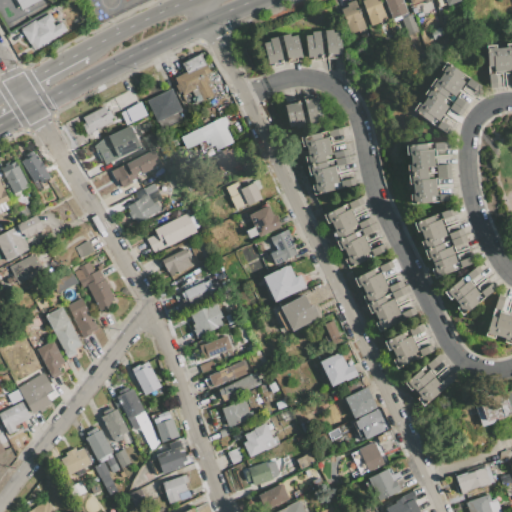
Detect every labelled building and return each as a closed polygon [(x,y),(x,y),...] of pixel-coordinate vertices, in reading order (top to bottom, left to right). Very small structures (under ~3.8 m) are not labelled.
[(39,0),(21,10),(16,0),(39,0)] [(340,10),(347,7),(346,3),(355,0),(365,28),(349,34),(340,10)] [(378,0),(386,20),(370,25),(361,1),(364,0),(378,0)] [(383,0),(402,0),(407,13),(391,19),(383,0)] [(32,41),(28,43),(20,28),(34,20),(35,21),(49,14),(53,21),(52,22),(53,26),(60,22),(66,31),(36,48),(32,41)] [(440,27),(443,35),(434,38),(432,31),(440,27)] [(327,59),(324,30),(331,29),(332,32),(339,31),(341,54),(336,54),(337,58),(327,59)] [(322,59),(313,60),(312,57),(307,57),(304,35),(311,35),(311,31),(319,30),(322,59)] [(287,64),(281,35),(289,33),(289,36),(296,35),(301,57),(296,58),(296,62),(287,64)] [(282,64),(273,66),(272,63),(267,64),(262,42),(269,41),(268,37),(276,36),(282,64)] [(500,47),(506,47),(505,44),(511,43),(511,63),(511,64),(511,70),(503,71),(500,47)] [(503,71),(494,72),(493,66),(488,66),(486,46),(495,45),(495,48),(500,47),(503,71)] [(181,91),(178,92),(175,86),(178,84),(174,77),(185,72),(181,63),(200,54),(204,63),(205,63),(210,72),(205,75),(208,82),(210,81),(217,94),(202,101),(196,88),(183,95),(181,91)] [(440,76),(443,72),(440,70),(445,62),(462,74),(459,79),(464,82),(459,89),(440,76)] [(495,72),(496,86),(490,87),(488,73),(495,72)] [(459,89),(454,97),(449,93),(446,98),(429,86),(434,79),(437,81),(440,76),(459,89)] [(464,84),(475,91),(479,86),(468,78),(464,84)] [(423,101),(426,96),(423,94),(429,86),(446,98),(443,103),(447,106),(442,114),(423,101)] [(146,100),(170,89),(180,109),(166,116),(167,118),(157,123),(146,100)] [(302,97),(311,95),(312,99),(318,98),(322,119),(316,121),(317,124),(309,126),(302,97)] [(455,97),(467,104),(463,110),(452,102),(455,97)] [(297,98),(304,127),(296,129),(295,125),(289,127),(284,105),(289,104),(288,100),(297,98)] [(442,114),(437,121),(433,118),(429,123),(412,112),(418,103),(420,105),(423,101),(442,114)] [(452,102),(448,108),(459,116),(463,110),(452,102)] [(119,111),(124,124),(145,116),(140,103),(119,111)] [(82,117),(104,106),(106,111),(109,110),(112,117),(110,118),(111,121),(87,134),(82,124),(85,122),(82,117)] [(226,128),(233,142),(217,150),(214,144),(211,146),(208,138),(186,149),(180,137),(224,116),(227,123),(226,124),(228,127),(226,128)] [(439,121),(450,128),(446,135),(435,127),(439,121)] [(104,138),(128,126),(129,129),(130,129),(139,147),(105,164),(103,159),(101,160),(94,147),(104,138)] [(329,137),(342,134),(341,127),(327,131),(329,137)] [(307,150),(306,145),(303,146),(300,137),(321,132),(322,138),(328,136),(330,145),(307,150)] [(143,138),(152,133),(157,142),(147,147),(143,138)] [(177,137),(179,141),(180,141),(182,145),(175,148),(171,140),(177,137)] [(433,150),(447,148),(446,141),(432,143),(433,150)] [(409,159),(409,154),(406,154),(405,145),(425,143),(426,149),(432,149),(433,157),(409,159)] [(330,145),(332,154),(326,155),(327,160),(307,165),(305,156),(308,155),(307,150),(330,145)] [(221,153),(220,151),(225,149),(226,151),(230,149),(238,166),(221,173),(214,156),(221,153)] [(332,152),(346,149),(347,156),(334,159),(332,152)] [(20,161),(27,157),(25,154),(31,150),(33,154),(34,153),(39,161),(40,161),(45,168),(43,169),(48,177),(40,182),(39,179),(33,182),(20,161)] [(111,171),(153,150),(160,163),(140,173),(139,171),(134,174),(136,177),(131,179),(132,181),(121,187),(118,182),(117,182),(111,171)] [(334,159),(335,166),(349,163),(347,156),(334,159)] [(433,157),(433,166),(428,167),(428,172),(408,174),(407,165),(410,165),(409,159),(433,157)] [(314,179),(312,174),(309,175),(307,165),(327,160),(328,166),(334,165),(336,174),(314,179)] [(9,164),(14,161),(28,186),(13,194),(0,170),(0,168),(5,166),(3,164),(8,161),(9,164)] [(434,165),(448,164),(449,170),(435,172),(434,165)] [(435,172),(436,179),(449,177),(449,170),(435,172)] [(412,189),(412,184),(408,184),(408,174),(428,172),(429,178),(435,178),(435,187),(412,189)] [(336,174),(338,182),(332,184),(334,190),(314,195),(312,185),(315,184),(314,179),(336,174)] [(339,181),(352,178),(354,186),(341,189),(339,181)] [(237,182),(240,189),(239,189),(240,193),(230,197),(225,187),(237,182)] [(239,189),(240,189),(253,182),(261,198),(246,205),(240,193),(239,189)] [(155,201),(159,210),(135,222),(134,219),(132,220),(128,212),(130,211),(127,205),(146,195),(143,189),(154,183),(157,190),(148,195),(152,203),(155,201)] [(0,185),(8,200),(0,204),(0,185)] [(435,187),(436,195),(430,196),(431,203),(410,205),(409,194),(413,194),(412,189),(435,187)] [(437,194),(451,193),(451,201),(438,202),(437,194)] [(350,209),(363,203),(360,197),(347,203),(350,209)] [(258,237),(248,214),(267,206),(272,216),(274,215),(280,227),(258,237)] [(331,227),(329,222),(326,223),(322,215),(341,206),(343,211),(349,209),(352,216),(331,227)] [(441,219),(454,214),(452,208),(439,213),(441,219)] [(155,228),(186,212),(196,233),(165,248),(164,245),(152,251),(146,239),(157,233),(155,228)] [(31,235),(25,238),(24,236),(22,237),(28,249),(7,261),(0,248),(0,233),(34,215),(41,227),(38,228),(39,230),(34,233),(33,232),(30,233),(31,235)] [(421,235),(419,230),(416,231),(413,222),(432,215),(434,221),(440,218),(443,226),(421,235)] [(352,216),(356,225),(351,227),(353,232),(335,241),(331,233),(334,231),(331,227),(352,216)] [(357,223),(369,217),(372,223),(360,229),(357,223)] [(360,229),(363,236),(375,230),(372,223),(360,229)] [(443,226),(446,235),(440,237),(442,242),(423,249),(420,241),(423,240),(421,235),(443,226)] [(447,234),(460,229),(462,235),(449,240),(447,234)] [(273,245),(270,237),(287,230),(294,245),(292,246),(296,254),(283,260),(275,264),(270,253),(278,249),(275,244),(273,245)] [(344,253),(342,249),(339,250),(335,241),(353,232),(356,238),(361,235),(365,243),(344,253)] [(449,240),(451,247),(464,242),(462,235),(449,240)] [(75,247),(87,241),(92,251),(81,257),(75,247)] [(431,263),(429,257),(426,259),(423,249),(442,242),(445,248),(450,246),(453,254),(431,263)] [(365,243),(369,251),(364,254),(367,260),(348,269),(344,259),(346,258),(344,253),(365,243)] [(369,249),(382,244),(385,251),(373,257),(369,249)] [(240,247),(242,261),(256,258),(254,245),(240,247)] [(188,256),(186,257),(190,265),(169,276),(161,260),(184,248),(188,256)] [(453,254),(456,263),(451,265),(453,271),(434,278),(430,268),(433,267),(431,263),(453,254)] [(9,267),(33,255),(39,268),(16,280),(9,267)] [(457,261),(470,256),(472,264),(460,268),(457,261)] [(381,273),(393,267),(390,260),(378,266),(381,273)] [(94,296),(88,284),(82,287),(74,271),(78,269),(77,267),(89,261),(94,272),(99,270),(114,300),(111,301),(113,304),(99,311),(92,297),(94,296)] [(288,265),(294,277),(299,275),(305,287),(273,301),(262,276),(288,265)] [(465,274),(469,280),(480,272),(476,266),(465,274)] [(362,290),(360,285),(357,287),(353,278),(371,269),(374,275),(379,272),(383,280),(362,290)] [(57,293),(51,282),(70,272),(77,282),(57,293)] [(455,301),(451,297),(449,299),(443,291),(459,279),(463,283),(468,280),(473,287),(455,301)] [(383,280),(387,288),(381,291),(384,296),(365,304),(361,296),(364,295),(362,290),(383,280)] [(387,287),(400,281),(402,287),(390,293),(387,287)] [(183,291),(203,282),(206,289),(186,299),(185,296),(182,297),(180,293),(183,292),(183,291)] [(478,292),(489,284),(494,290),(483,299),(478,292)] [(390,293),(393,299),(406,293),(402,287),(390,293)] [(473,287),(479,294),(474,297),(478,303),(462,315),(455,307),(458,305),(455,301),(473,287)] [(317,318),(304,294),(278,307),(291,332),(317,318)] [(375,317),(372,312),(369,313),(365,304),(384,296),(386,301),(392,298),(396,307),(375,317)] [(493,309),(499,311),(504,298),(497,296),(493,309)] [(90,334),(83,338),(67,305),(81,298),(95,326),(94,326),(96,330),(90,333),(90,334)] [(194,330),(191,325),(194,324),(189,314),(216,302),(223,317),(219,319),(222,325),(197,337),(195,338),(192,330),(194,330)] [(74,348),(75,351),(74,352),(75,354),(68,358),(67,355),(66,356),(64,353),(44,315),(61,307),(80,345),(74,348)] [(396,307),(400,315),(394,317),(397,323),(378,332),(374,323),(377,321),(375,317),(396,307)] [(400,313),(412,307),(416,314),(403,320),(400,313)] [(499,337),(494,335),(493,338),(484,335),(490,315),(496,317),(498,312),(507,315),(499,337)] [(507,315),(511,316),(511,345),(503,341),(504,338),(499,337),(507,315)] [(329,336),(324,324),(332,320),(341,340),(337,342),(333,334),(329,336)] [(408,329),(411,336),(423,330),(420,323),(408,329)] [(392,353),(390,348),(387,350),(383,341),(401,332),(404,337),(409,335),(413,343),(392,353)] [(226,336),(231,348),(207,357),(207,358),(204,360),(198,345),(202,343),(203,345),(226,336)] [(64,363),(59,365),(60,367),(58,368),(60,372),(59,372),(60,374),(52,378),(51,376),(50,377),(36,349),(53,340),(64,363)] [(413,343),(417,351),(412,354),(415,360),(396,368),(392,359),(394,358),(392,353),(413,343)] [(417,349),(430,343),(433,351),(421,357),(417,349)] [(345,379),(334,384),(334,386),(330,388),(327,383),(329,382),(319,362),(338,353),(343,362),(344,361),(347,367),(352,365),(357,376),(346,381),(345,379)] [(425,365),(436,356),(440,361),(429,370),(425,365)] [(243,360),(246,368),(244,369),(246,373),(234,378),(233,377),(212,386),(208,375),(243,360)] [(199,366),(211,361),(214,368),(202,372),(199,366)] [(144,396),(130,369),(139,364),(140,366),(147,362),(160,388),(144,396)] [(416,391),(412,387),(409,390),(403,383),(420,370),(423,374),(427,371),(433,377),(416,391)] [(45,395),(50,404),(43,408),(44,410),(39,412),(38,410),(32,414),(18,388),(42,373),(53,390),(45,395)] [(260,384),(222,401),(217,389),(255,373),(260,384)] [(439,382),(450,373),(455,378),(444,387),(439,382)] [(433,377),(439,384),(434,388),(438,392),(422,406),(416,398),(419,395),(416,391),(433,377)] [(119,391),(127,387),(128,391),(133,388),(144,411),(133,416),(139,427),(133,430),(117,396),(120,395),(119,391)] [(353,418),(344,398),(366,388),(375,408),(353,418)] [(14,425),(16,430),(8,434),(0,419),(0,412),(15,405),(14,403),(11,405),(6,395),(17,390),(22,399),(19,401),(20,402),(21,401),(30,416),(14,425)] [(475,400),(504,390),(505,393),(509,408),(511,414),(496,419),(495,417),(485,420),(480,405),(478,406),(475,400)] [(221,409),(243,400),(248,412),(252,411),(254,417),(228,427),(221,409)] [(112,411),(116,410),(127,432),(121,435),(122,438),(114,442),(101,417),(104,415),(102,412),(111,408),(112,411)] [(163,421),(171,418),(169,410),(161,413),(163,421)] [(354,422),(358,420),(357,419),(376,410),(383,424),(381,425),(383,431),(365,439),(360,429),(358,430),(354,422)] [(144,411),(133,416),(139,427),(145,439),(154,435),(155,434),(144,411)] [(155,424),(163,421),(171,418),(177,436),(161,442),(155,424)] [(249,457),(242,443),(247,441),(243,435),(253,430),(253,429),(264,423),(271,438),(275,436),(278,444),(249,457)] [(219,431),(231,427),(233,433),(222,437),(219,431)] [(85,437),(88,435),(86,432),(95,428),(97,431),(100,429),(111,453),(110,453),(118,469),(111,472),(103,456),(96,460),(85,437)] [(127,432),(121,435),(122,438),(125,445),(131,442),(127,432)] [(145,439),(146,442),(150,449),(154,447),(159,445),(154,435),(145,439)] [(178,450),(179,452),(182,451),(186,460),(182,461),(184,466),(162,474),(161,472),(159,467),(154,456),(162,453),(161,448),(178,441),(182,449),(178,450)] [(280,451),(278,446),(285,442),(288,447),(280,451)] [(368,472),(357,449),(372,442),(383,465),(368,472)] [(232,464),(227,453),(239,447),(244,459),(232,464)] [(76,451),(82,448),(90,464),(68,474),(61,459),(66,456),(64,453),(74,448),(76,451)] [(114,453),(122,449),(130,463),(121,468),(114,453)] [(93,466),(102,461),(108,473),(107,474),(112,484),(105,488),(100,477),(99,478),(93,466)] [(247,468),(266,462),(272,478),(253,485),(251,481),(246,483),(243,472),(248,471),(247,468)] [(454,475),(466,472),(466,474),(488,466),(493,482),(465,491),(465,493),(461,494),(454,475)] [(367,478),(387,469),(392,481),(394,479),(400,491),(378,501),(367,478)] [(161,483),(185,475),(188,481),(183,483),(186,490),(177,494),(179,500),(168,503),(161,483)] [(79,481),(84,492),(76,496),(71,486),(79,481)] [(281,484),(288,500),(266,510),(259,494),(281,484)] [(293,493),(304,487),(307,493),(295,499),(293,493)] [(127,495),(139,489),(145,501),(133,507),(127,495)] [(186,490),(177,494),(179,500),(188,497),(186,490)] [(396,503),(395,501),(399,500),(398,498),(413,491),(417,499),(414,500),(419,511),(386,511),(385,508),(396,503)] [(467,511),(466,507),(469,506),(467,501),(485,495),(488,494),(490,500),(490,502),(487,503),(490,511),(467,511)] [(487,503),(490,511),(494,511),(500,510),(496,498),(490,500),(490,502),(487,503)] [(305,511),(277,511),(286,508),(285,506),(299,500),(305,511)] [(28,511),(45,501),(46,504),(50,502),(56,511),(28,511)]
